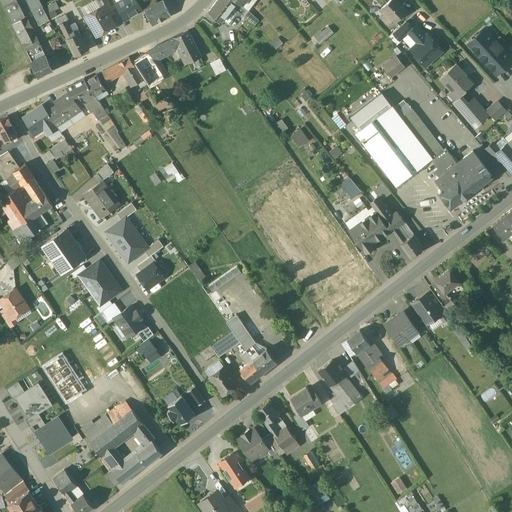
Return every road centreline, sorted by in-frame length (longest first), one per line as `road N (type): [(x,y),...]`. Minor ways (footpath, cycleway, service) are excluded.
road 1 (residential): [(5,107),(64,205),(227,419)]
road 2 (tertiary): [(511,198),(227,419)]
road 3 (residential): [(208,0),(167,32),(5,107)]
road 4 (tertiary): [(227,419),(108,511)]
road 5 (residential): [(410,0),(511,108)]
road 6 (residential): [(65,511),(0,410)]
